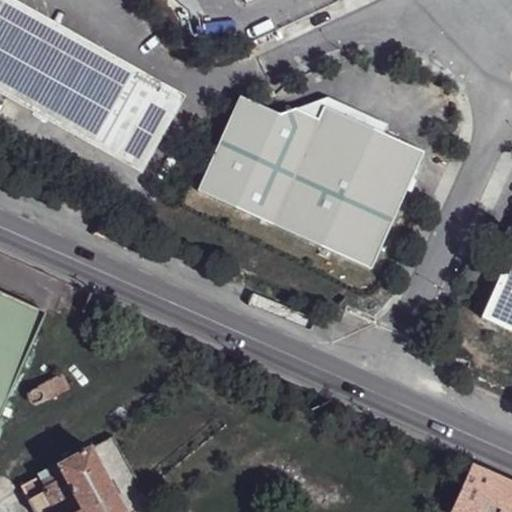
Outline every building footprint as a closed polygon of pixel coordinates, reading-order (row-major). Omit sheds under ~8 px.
[(0,0),(0,85),(150,168),(193,92),(27,0),(0,0)] [(247,91),(206,185),(280,219),(327,111),(303,102),(289,108),(247,91)] [(331,101),(393,127),(396,120),(336,93),(331,101)] [(280,219),(382,264),(433,145),(393,127),(331,101),(327,111),(280,219)] [(511,264),(486,325),(511,336),(511,264)] [(0,419),(47,314),(0,292),(0,419)] [(43,403),(72,387),(65,374),(35,390),(33,392),(32,394),(32,398),(33,401),(35,403),(38,404),(40,404),(43,403)] [(125,511),(93,449),(22,487),(35,511),(125,511)] [(511,511),(511,483),(474,466),(453,511),(511,511)]
